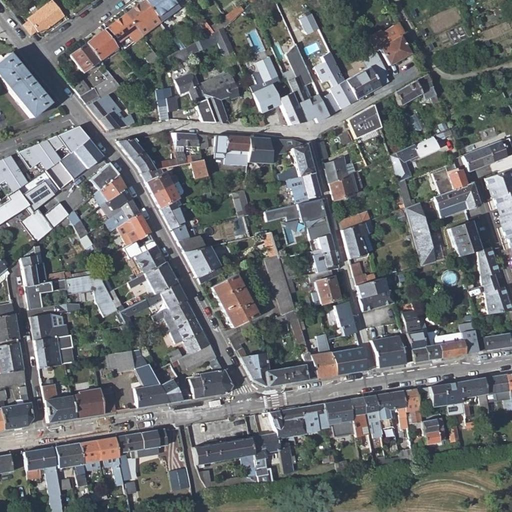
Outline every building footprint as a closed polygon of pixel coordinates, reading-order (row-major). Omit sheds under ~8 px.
[(27,20),(21,26),(28,35),(36,30),(42,31),(64,15),(51,0),(50,0),(26,18),(27,20)] [(142,0),(124,14),(140,36),(158,23),(142,0)] [(142,0),(158,23),(177,8),(173,2),(176,0),(142,0)] [(238,6),(223,17),(228,23),(241,10),(238,6)] [(124,14),(106,28),(119,46),(123,44),(125,47),(140,36),(124,14)] [(202,21),(199,24),(206,35),(211,32),(202,21)] [(398,22),(392,25),(398,37),(403,33),(398,22)] [(378,30),(366,36),(374,50),(378,48),(387,65),(408,54),(398,37),(392,25),(380,32),(378,30)] [(222,28),(213,32),(222,55),(231,51),(222,28)] [(102,31),(85,43),(98,59),(114,47),(102,31)] [(196,40),(183,47),(186,55),(197,51),(195,47),(199,45),(196,40)] [(85,43),(68,55),(82,72),(98,59),(85,43)] [(293,44),(283,55),(294,76),(284,80),(288,89),(292,97),(303,119),(315,114),(321,112),(316,102),(309,105),(307,102),(300,87),(311,82),(293,44)] [(178,50),(170,54),(174,63),(187,57),(186,55),(183,47),(178,50)] [(0,56),(0,82),(29,118),(47,104),(6,53),(0,57),(0,56)] [(364,61),(354,67),(357,72),(367,66),(364,61)] [(353,74),(343,80),(354,100),(387,81),(382,72),(379,73),(373,77),(371,73),(367,66),(357,72),(353,74)] [(351,69),(340,75),(343,80),(353,74),(351,69)] [(192,70),(172,78),(177,92),(187,88),(199,121),(211,122),(197,84),(192,70)] [(424,74),(392,93),(398,105),(420,93),(423,99),(428,98),(431,105),(437,102),(424,74)] [(81,82),(71,89),(84,104),(117,85),(111,77),(88,90),(81,82)] [(327,77),(312,84),(322,105),(337,98),(327,77)] [(203,82),(197,84),(211,122),(232,124),(226,110),(222,112),(217,100),(235,93),(229,79),(222,82),(223,86),(205,93),(204,90),(206,90),(203,82)] [(288,89),(281,92),(285,101),(292,97),(288,89)] [(103,96),(85,106),(105,131),(128,126),(117,113),(109,119),(99,106),(106,101),(103,96)] [(172,96),(163,97),(164,107),(165,111),(174,110),(172,96)] [(272,112),(271,114),(273,126),(281,126),(304,122),(303,119),(292,97),(285,101),(284,101),(288,110),(272,112)] [(371,104),(345,120),(353,139),(378,127),(371,104)] [(164,107),(158,109),(160,121),(167,120),(165,111),(164,107)] [(412,131),(423,128),(419,113),(408,116),(412,131)] [(61,144),(67,153),(87,140),(76,126),(15,153),(25,168),(36,161),(42,170),(57,160),(58,159),(53,150),(61,144)] [(448,129),(440,132),(442,137),(450,134),(448,129)] [(341,145),(352,140),(347,130),(336,135),(341,145)] [(168,133),(157,134),(159,141),(169,139),(168,133)] [(194,134),(168,133),(169,139),(171,145),(197,146),(194,134)] [(203,135),(194,134),(197,146),(199,158),(205,157),(202,147),(205,146),(203,135)] [(247,137),(213,135),(213,155),(232,155),(232,150),(246,151),(247,137)] [(267,138),(247,137),(246,151),(246,162),(253,162),(257,167),(262,163),(270,163),(267,138)] [(411,146),(388,156),(395,182),(401,180),(410,176),(404,162),(416,157),(417,158),(436,149),(430,137),(411,146)] [(511,138),(511,137),(460,155),(465,172),(511,155),(511,147),(510,141),(511,140),(511,138)] [(115,141),(114,142),(134,167),(138,173),(152,170),(150,165),(129,138),(115,141)] [(292,140),(279,139),(283,150),(288,149),(297,177),(311,172),(304,145),(292,140)] [(58,159),(57,160),(65,173),(80,162),(85,168),(100,156),(87,140),(67,153),(58,159)] [(322,141),(316,143),(321,159),(326,158),(322,141)] [(0,178),(1,178),(10,191),(15,187),(24,182),(8,156),(0,159),(0,178)] [(332,160),(322,163),(327,184),(353,172),(350,163),(343,165),(341,156),(332,160)] [(159,160),(150,165),(152,170),(159,169),(175,165),(173,158),(159,160)] [(200,160),(189,163),(191,172),(202,169),(200,160)] [(96,173),(88,180),(96,191),(116,175),(106,163),(95,172),(96,173)] [(152,170),(138,173),(149,194),(168,185),(159,169),(152,170)] [(202,169),(191,172),(192,179),(203,177),(203,174),(202,169)] [(438,170),(424,175),(432,198),(464,186),(458,170),(454,171),(453,169),(439,174),(438,170)] [(488,177),(484,179),(490,199),(492,198),(511,191),(511,174),(510,169),(488,177)] [(297,177),(283,180),(286,189),(289,189),(292,200),(305,197),(305,198),(317,195),(311,172),(297,177)] [(353,172),(327,184),(331,199),(337,198),(338,204),(360,198),(353,172)] [(209,173),(203,174),(203,177),(208,198),(215,197),(209,173)] [(66,175),(54,184),(58,189),(70,180),(66,175)] [(116,175),(96,191),(104,201),(123,188),(116,175)] [(244,182),(243,190),(255,187),(253,180),(244,182)] [(401,180),(395,182),(402,208),(408,206),(401,180)] [(168,185),(149,194),(158,210),(176,206),(184,204),(174,184),(173,182),(168,185)] [(464,186),(432,198),(439,219),(442,217),(444,224),(465,216),(462,210),(477,205),(470,184),(464,186)] [(0,223),(23,208),(27,214),(16,222),(32,246),(65,218),(66,217),(57,203),(39,215),(35,208),(31,211),(15,187),(10,191),(4,195),(7,200),(0,205),(0,223)] [(123,188),(104,201),(112,215),(120,209),(118,204),(129,198),(123,188)] [(243,190),(235,192),(242,216),(250,215),(243,190)] [(96,191),(92,195),(99,204),(104,201),(96,191)] [(511,191),(492,198),(499,218),(511,213),(511,191)] [(235,192),(231,193),(237,217),(242,216),(235,192)] [(112,215),(106,220),(109,225),(116,221),(117,223),(125,218),(126,220),(137,213),(129,198),(118,204),(120,209),(112,215)] [(318,198),(310,200),(313,209),(320,208),(318,198)] [(408,206),(402,208),(410,236),(424,231),(417,203),(408,206)] [(176,206),(158,210),(174,239),(186,234),(176,206)] [(69,225),(76,221),(71,212),(66,217),(65,218),(69,225)] [(126,220),(114,228),(124,247),(148,233),(137,213),(126,220)] [(511,213),(499,218),(497,218),(504,237),(506,237),(511,234),(511,213)] [(360,216),(337,223),(340,230),(362,222),(360,216)] [(465,216),(444,224),(446,229),(466,222),(465,216)] [(369,220),(362,222),(365,231),(371,229),(369,220)] [(76,221),(69,225),(76,238),(81,236),(84,234),(77,221),(76,221)] [(362,222),(340,230),(347,258),(364,254),(359,236),(366,234),(365,231),(362,222)] [(466,222),(446,229),(454,256),(473,250),(476,250),(466,222)] [(304,229),(303,230),(306,242),(313,240),(316,250),(318,249),(320,254),(332,251),(326,230),(314,233),(312,228),(307,227),(304,229)] [(278,230),(268,233),(275,257),(277,262),(287,258),(278,230)] [(268,233),(250,237),(252,245),(263,242),(268,259),(275,257),(268,233)] [(425,234),(410,238),(418,266),(432,262),(425,234)] [(81,236),(76,238),(82,250),(87,246),(81,236)] [(197,237),(175,242),(181,254),(203,248),(197,237)] [(144,250),(134,255),(144,274),(164,262),(151,239),(141,245),(144,250)] [(476,250),(473,250),(479,285),(480,284),(493,280),(491,272),(495,270),(487,246),(476,250)] [(203,248),(181,254),(198,285),(220,273),(207,248),(203,248)] [(24,252),(16,259),(19,267),(23,286),(53,281),(63,279),(62,274),(41,278),(39,266),(31,267),(28,249),(24,252)] [(311,250),(308,252),(314,272),(328,269),(336,267),(332,251),(320,254),(318,249),(316,250),(311,250)] [(268,259),(263,261),(281,315),(293,310),(283,280),(281,274),(277,262),(275,257),(268,259)] [(135,278),(126,283),(129,289),(145,280),(153,294),(175,283),(164,262),(144,274),(135,278)] [(358,262),(348,264),(354,285),(361,283),(374,279),(372,273),(365,275),(364,272),(361,273),(358,262)] [(314,272),(303,275),(311,306),(336,299),(328,269),(314,272)] [(292,271),(281,274),(283,280),(294,277),(292,271)] [(402,271),(394,273),(397,283),(404,281),(402,271)] [(115,310),(114,308),(111,303),(107,294),(98,278),(95,273),(63,279),(65,289),(64,293),(74,293),(91,290),(92,300),(101,317),(115,310)] [(232,274),(208,287),(229,327),(255,313),(232,274)] [(102,277),(98,278),(107,294),(111,291),(102,277)] [(63,279),(53,281),(55,291),(65,289),(63,279)] [(374,279),(361,283),(365,296),(378,292),(374,279)] [(493,280),(480,284),(485,314),(507,310),(509,310),(501,286),(496,288),(493,280)] [(53,281),(23,286),(26,310),(41,307),(41,304),(38,305),(37,297),(42,296),(41,293),(55,291),(53,281)] [(141,300),(116,312),(121,320),(160,301),(165,310),(184,300),(175,283),(153,294),(141,300)] [(365,296),(357,298),(360,310),(391,302),(388,289),(378,292),(365,296)] [(118,306),(114,308),(115,310),(116,312),(141,300),(139,296),(120,306),(118,306)] [(165,310),(156,314),(159,319),(168,315),(174,326),(193,316),(184,300),(165,310)] [(345,301),(334,304),(343,340),(354,337),(345,301)] [(10,302),(0,303),(0,314),(12,313),(10,302)] [(69,304),(57,304),(59,313),(70,311),(69,304)] [(281,315),(275,317),(278,324),(295,318),(293,310),(281,315)] [(12,313),(0,314),(0,339),(16,337),(12,313)] [(48,313),(28,317),(32,340),(53,337),(67,334),(65,327),(61,328),(59,316),(48,313)] [(413,315),(401,318),(411,363),(425,361),(419,338),(414,318),(413,315)] [(131,316),(121,320),(123,324),(126,329),(131,326),(135,324),(131,316)] [(174,326),(160,333),(166,345),(178,339),(179,341),(200,329),(193,316),(174,326)] [(419,317),(414,318),(419,338),(425,336),(419,317)] [(123,324),(119,325),(122,332),(127,331),(126,329),(123,324)] [(131,326),(126,329),(127,331),(135,345),(140,343),(131,326)] [(200,329),(179,341),(181,343),(201,332),(200,329)] [(201,332),(181,343),(186,354),(207,343),(201,332)] [(505,333),(481,336),(483,351),(511,347),(511,332),(506,334),(505,333)] [(233,333),(226,337),(232,348),(239,344),(233,333)] [(53,337),(32,340),(37,368),(57,365),(72,363),(69,346),(71,346),(69,334),(67,334),(53,337)] [(329,334),(324,336),(328,351),(334,375),(363,370),(357,346),(333,350),(329,334)] [(464,339),(436,343),(439,359),(475,353),(472,334),(464,336),(464,339)] [(395,336),(368,340),(376,368),(404,364),(395,336)] [(434,336),(426,338),(428,345),(436,343),(434,336)] [(17,341),(0,344),(0,354),(6,354),(6,356),(19,354),(17,341)] [(179,358),(169,363),(170,365),(173,365),(174,367),(183,362),(187,370),(207,360),(211,371),(198,375),(198,373),(192,374),(191,377),(185,378),(185,381),(187,384),(189,384),(192,399),(225,393),(230,385),(207,343),(186,354),(179,358)] [(428,345),(421,346),(425,361),(439,359),(436,343),(428,345)] [(241,347),(234,351),(249,380),(264,387),(261,372),(267,371),(263,353),(245,355),(241,347)] [(137,349),(104,355),(107,369),(115,368),(115,373),(132,370),(141,387),(155,384),(153,380),(150,373),(137,349)] [(175,351),(162,358),(163,360),(166,358),(169,363),(179,358),(175,351)] [(328,351),(306,355),(309,362),(314,378),(334,375),(328,351)] [(0,373),(22,369),(19,357),(0,360),(0,373)] [(267,371),(261,372),(264,387),(265,387),(314,378),(309,362),(299,364),(299,365),(267,371)] [(22,369),(0,373),(0,384),(23,379),(22,369)] [(157,378),(153,380),(155,384),(166,403),(189,399),(186,390),(183,390),(174,371),(169,374),(170,376),(168,377),(169,379),(160,384),(157,378)] [(504,374),(481,377),(484,402),(495,401),(493,394),(501,392),(502,399),(504,411),(508,410),(508,413),(511,412),(507,390),(504,374)] [(483,422),(484,429),(490,428),(489,427),(486,414),(484,402),(481,377),(456,381),(459,402),(460,401),(462,413),(463,415),(468,414),(466,404),(468,402),(468,396),(477,394),(480,409),(480,410),(480,412),(481,420),(485,419),(485,422),(483,422)] [(445,416),(462,413),(460,401),(459,402),(456,381),(441,384),(443,404),(444,410),(445,416)] [(52,384),(39,386),(46,422),(73,418),(69,395),(55,398),(52,384)] [(141,387),(133,388),(136,408),(166,403),(155,384),(141,387)] [(441,384),(427,386),(430,406),(443,404),(441,384)] [(4,390),(0,390),(0,420),(2,430),(25,426),(30,418),(24,385),(17,387),(19,399),(22,399),(22,404),(2,407),(1,401),(5,401),(4,390)] [(108,387),(97,389),(101,413),(114,412),(110,393),(109,393),(108,387)] [(414,388),(400,391),(403,412),(409,411),(411,421),(420,420),(414,388)] [(78,394),(69,395),(73,418),(101,413),(97,389),(78,392),(78,394)] [(400,391),(384,393),(387,412),(390,412),(391,413),(394,413),(393,408),(396,408),(396,413),(399,428),(406,427),(403,412),(400,391)] [(501,392),(493,394),(495,401),(502,399),(501,392)] [(384,393),(372,395),(378,428),(389,426),(387,412),(384,393)] [(372,395),(360,397),(363,413),(367,413),(368,422),(373,434),(375,434),(378,434),(380,434),(378,428),(372,395)] [(360,397),(347,399),(351,419),(355,443),(360,442),(359,427),(365,426),(365,423),(363,413),(360,397)] [(347,399),(326,403),(328,415),(329,418),(338,417),(338,421),(351,419),(347,399)] [(322,403),(298,407),(302,430),(315,428),(313,420),(325,418),(324,415),(322,403)] [(298,407),(267,412),(268,416),(273,434),(275,439),(303,434),(302,430),(298,407)] [(493,413),(486,414),(489,427),(495,426),(493,413)] [(439,417),(420,420),(424,444),(436,441),(437,438),(449,436),(447,429),(443,430),(441,418),(439,417)] [(449,425),(447,425),(447,429),(449,436),(456,435),(455,424),(449,425)] [(365,426),(359,427),(360,435),(367,434),(365,426)] [(162,429),(113,437),(118,464),(122,480),(129,479),(125,459),(123,452),(165,445),(162,429)] [(273,434),(259,436),(262,453),(265,452),(272,451),(277,450),(277,448),(276,443),(275,441),(275,439),(273,434)] [(259,436),(248,438),(255,475),(266,473),(259,436)] [(113,437),(94,440),(99,460),(100,468),(101,468),(111,466),(118,464),(113,437)] [(248,438),(190,447),(194,465),(238,457),(239,459),(244,458),(243,469),(244,476),(209,482),(207,470),(196,472),(199,478),(208,492),(257,484),(257,481),(255,475),(248,438)] [(94,440),(77,443),(83,470),(89,469),(87,461),(99,460),(94,440)] [(77,443),(53,447),(57,470),(60,470),(60,467),(74,465),(75,469),(76,474),(77,474),(78,477),(80,486),(86,485),(83,470),(77,443)] [(165,445),(123,452),(125,459),(166,452),(165,445)] [(287,446),(277,448),(277,450),(282,472),(285,472),(299,469),(298,465),(291,466),(287,446)] [(50,447),(21,452),(26,480),(39,478),(39,474),(38,469),(42,469),(43,473),(49,508),(50,508),(51,508),(61,506),(50,447)] [(410,448),(397,450),(399,464),(412,462),(410,448)] [(8,454),(0,455),(0,472),(10,471),(8,454)] [(341,461),(334,462),(336,473),(343,472),(341,461)] [(118,464),(111,466),(112,474),(114,486),(122,484),(122,480),(118,464)] [(185,468),(170,471),(173,490),(189,487),(185,468)] [(67,479),(59,480),(61,488),(69,487),(67,479)] [(125,481),(125,493),(136,493),(136,481),(125,481)] [(86,487),(80,489),(83,504),(89,503),(90,503),(88,496),(86,487)] [(96,494),(88,496),(90,503),(105,500),(103,493),(96,494)] [(90,511),(89,503),(83,504),(81,505),(81,511),(90,511)]
